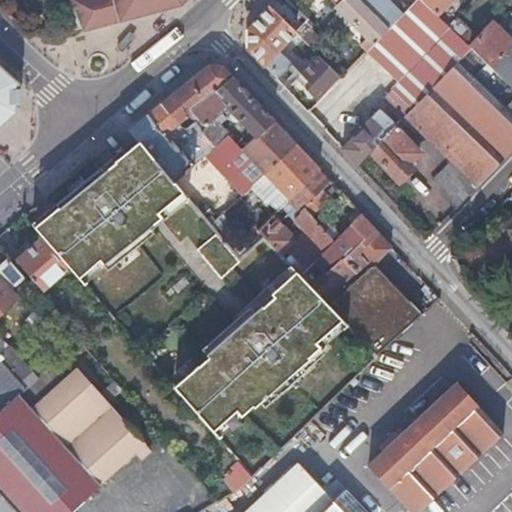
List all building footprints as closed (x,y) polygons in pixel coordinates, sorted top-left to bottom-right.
[(180,7),(187,0),(66,0),(68,2),(82,33),(180,7)] [(273,0),(269,5),(295,31),(302,24),(306,20),(286,0),(273,0)] [(379,38),(386,31),(356,0),(307,0),(309,2),(311,0),(325,0),(365,41),(358,48),(364,53),(379,38)] [(356,0),(386,31),(401,16),(386,0),(356,0)] [(399,85),(408,95),(416,103),(468,50),(439,23),(432,16),(415,0),(401,16),(386,31),(379,38),(412,71),(399,85)] [(415,0),(432,16),(447,0),(415,0)] [(277,50),(295,31),(269,5),(247,27),(248,50),(275,79),(287,67),(290,64),(277,50)] [(447,15),(439,23),(468,50),(511,90),(511,43),(509,41),(505,44),(483,24),(470,37),(447,15)] [(306,29),(302,24),(295,31),(299,36),(306,29)] [(319,56),(327,48),(307,28),(306,29),(299,36),(313,50),(319,56)] [(275,79),(307,112),(340,78),(319,56),(313,50),(303,60),(319,77),(308,89),(287,67),(275,79)] [(443,154),(450,160),(476,185),(511,148),(511,90),(468,50),(416,103),(411,108),(399,120),(404,125),(408,129),(412,125),(430,142),(422,150),(435,163),(443,154)] [(206,68),(161,105),(179,125),(194,112),(207,127),(229,109),(231,112),(230,113),(231,116),(232,119),(233,120),(236,121),(241,121),(256,138),(274,122),(222,67),(206,68)] [(0,141),(24,121),(19,116),(20,109),(20,101),(26,96),(0,73),(0,141)] [(403,101),(411,108),(416,103),(408,95),(403,101)] [(161,105),(129,131),(139,143),(175,184),(206,156),(229,135),(219,124),(206,135),(194,122),(185,131),(179,125),(161,105)] [(356,165),(370,150),(394,125),(379,109),(340,148),(356,165)] [(396,133),(404,125),(399,120),(394,125),(370,150),(401,183),(414,171),(407,164),(417,155),(396,133)] [(255,185),(265,175),(296,145),(274,122),(256,138),(242,150),(229,135),(206,156),(243,196),(247,192),(255,185)] [(422,150),(430,142),(412,125),(408,129),(413,133),(409,137),(422,150)] [(182,193),(175,184),(139,143),(34,229),(43,239),(68,267),(79,280),(101,262),(103,264),(114,255),(116,258),(154,226),(150,221),(157,214),(182,193)] [(265,175),(289,200),(319,170),(296,145),(265,175)] [(476,185),(450,160),(429,181),(455,207),(476,185)] [(292,254),(306,270),(334,241),(310,215),(329,197),(322,190),(331,182),(319,170),(289,200),(300,211),(294,217),(294,222),(303,232),(295,238),(293,236),(284,245),(289,250),(300,240),(303,243),(292,254)] [(264,195),(259,190),(255,185),(247,192),(256,202),(264,195)] [(188,199),(182,193),(157,214),(163,221),(188,199)] [(233,216),(230,214),(227,211),(223,214),(229,220),(233,216)] [(282,257),(289,250),(284,245),(293,236),(289,231),(273,214),(258,230),(266,239),(281,256),(282,257)] [(334,241),(306,270),(300,276),(343,321),(376,358),(419,317),(370,266),(391,246),(361,214),(334,241)] [(206,221),(215,231),(220,226),(212,216),(206,221)] [(511,235),(511,217),(503,226),(511,235)] [(232,237),(225,243),(240,261),(266,239),(258,230),(250,221),(232,237)] [(225,243),(232,237),(221,225),(220,226),(215,231),(217,234),(225,243)] [(241,262),(240,261),(225,243),(217,234),(198,250),(222,278),(241,262)] [(43,239),(30,251),(17,262),(41,291),(68,267),(43,239)] [(0,354),(8,348),(0,339),(0,315),(32,288),(8,261),(0,267),(0,354)] [(305,355),(343,321),(300,276),(296,272),(272,294),(275,297),(265,307),(263,306),(209,355),(211,358),(201,367),(200,367),(176,389),(213,429),(235,409),(240,414),(251,404),(252,405),(307,356),(305,355)] [(0,354),(0,407),(3,411),(0,414),(0,490),(19,511),(73,511),(136,455),(142,461),(151,454),(145,447),(147,445),(66,355),(27,390),(20,383),(30,373),(8,348),(0,354)] [(367,465),(411,511),(418,511),(505,431),(457,381),(367,465)] [(365,511),(343,487),(332,497),(300,462),(244,511),(365,511)] [(19,511),(0,490),(0,511),(19,511)]
